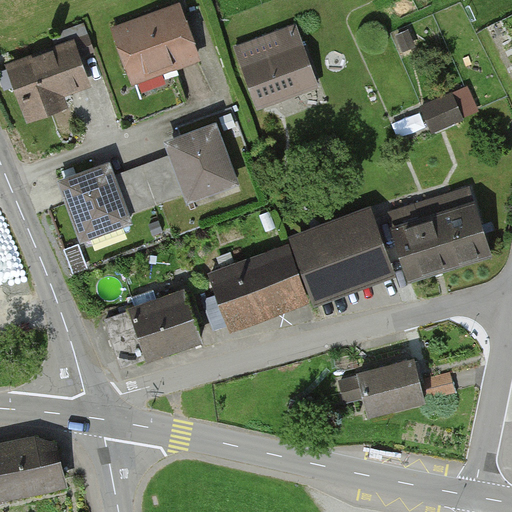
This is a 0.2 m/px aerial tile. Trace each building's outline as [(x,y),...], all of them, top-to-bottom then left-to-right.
[(189,9),(116,35),(134,85),(207,58),(189,9)] [(300,28),(236,52),(256,108),(321,84),(300,28)] [(88,41),(7,71),(26,122),(73,105),(70,97),(104,84),(88,41)] [(463,118),(453,94),(422,108),(433,131),(463,118)] [(121,168),(65,188),(87,245),(143,224),(141,219),(196,198),(198,204),(251,185),(230,127),(176,147),(180,158),(124,178),(121,168)] [(490,252),(470,188),(391,214),(412,277),(490,252)] [(390,265),(373,219),(297,248),(314,293),(390,265)] [(307,295),(290,248),(211,277),(229,324),(307,295)] [(186,292),(107,319),(123,365),(202,339),(186,292)] [(423,364),(349,385),(354,405),(368,401),(372,417),(433,400),(423,364)] [(0,494),(28,490),(66,480),(57,445),(37,439),(0,446),(0,494)]
